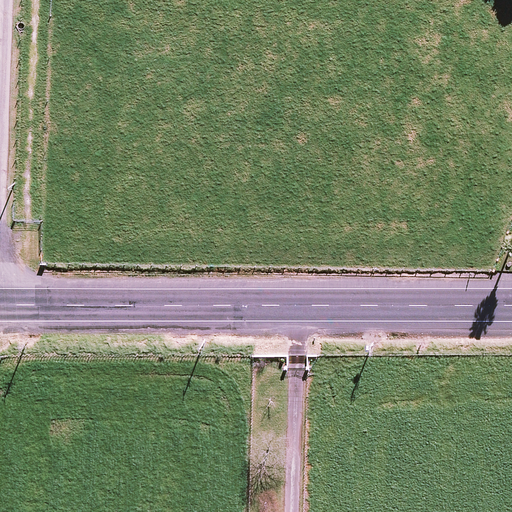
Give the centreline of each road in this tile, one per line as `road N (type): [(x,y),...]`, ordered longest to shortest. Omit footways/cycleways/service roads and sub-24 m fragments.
road 1 (secondary): [(0,304),(511,305)]
road 2 (track): [(28,303),(38,0)]
road 3 (track): [(10,0),(0,239)]
